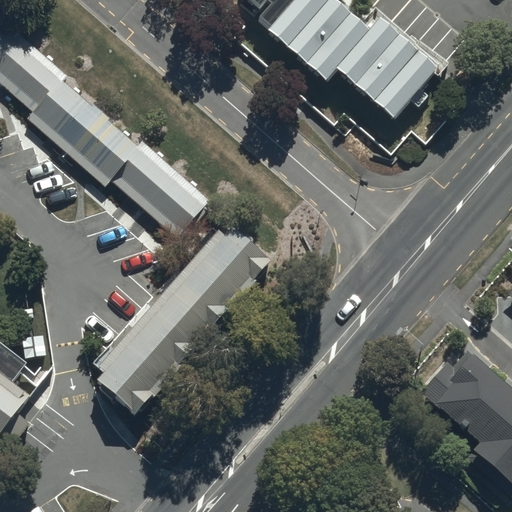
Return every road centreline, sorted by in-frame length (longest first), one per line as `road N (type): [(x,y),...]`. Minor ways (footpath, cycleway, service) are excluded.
road 1 (unclassified): [(413,253),(117,0)]
road 2 (tertiary): [(413,253),(288,402)]
road 3 (tertiary): [(511,138),(413,253)]
road 4 (residential): [(288,402),(391,511)]
road 5 (tertiary): [(288,402),(194,511)]
